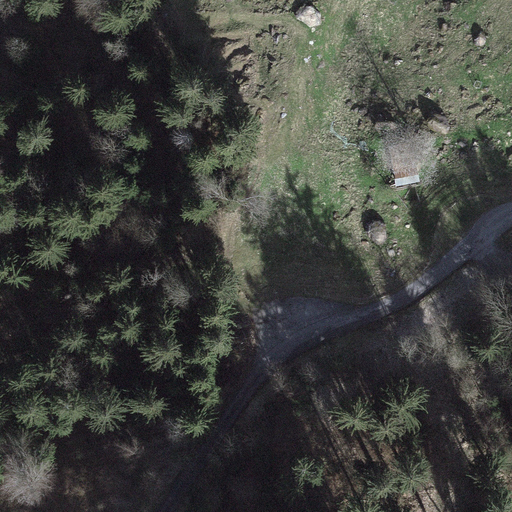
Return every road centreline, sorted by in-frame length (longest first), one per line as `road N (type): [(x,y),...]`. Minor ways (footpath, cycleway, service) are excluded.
road 1 (unclassified): [(511,215),(372,316),(287,349)]
road 2 (unclassified): [(166,511),(236,393),(287,349)]
